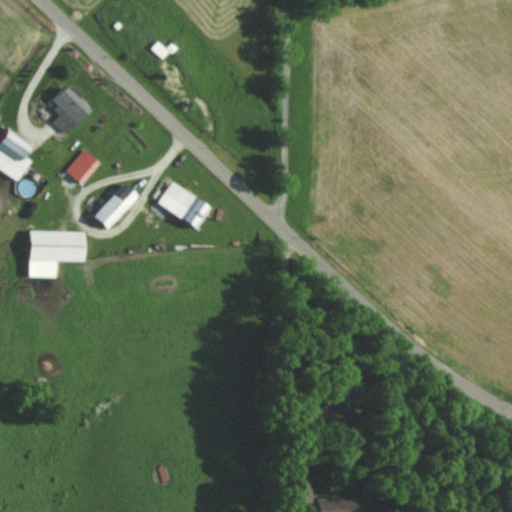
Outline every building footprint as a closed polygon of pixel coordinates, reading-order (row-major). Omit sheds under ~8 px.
[(153,68),(166,53),(154,42),(149,48),(118,18),(109,27),(153,68)] [(47,103),(59,115),(50,123),(62,135),(86,111),(62,88),(47,103)] [(0,173),(13,181),(25,161),(17,157),(25,143),(0,128),(0,173)] [(97,164),(89,157),(71,177),(78,184),(97,164)] [(207,209),(170,182),(155,203),(192,230),(207,209)] [(90,216),(103,230),(136,197),(122,184),(90,216)] [(26,232),(25,278),(53,278),(53,262),(81,262),(81,232),(26,232)] [(318,419),(345,423),(350,398),(323,394),(318,419)] [(291,476),(304,474),(302,459),(289,461),(291,476)] [(309,504),(309,481),(290,481),(290,504),(309,504)] [(353,511),(353,499),(315,499),(315,511),(353,511)]
